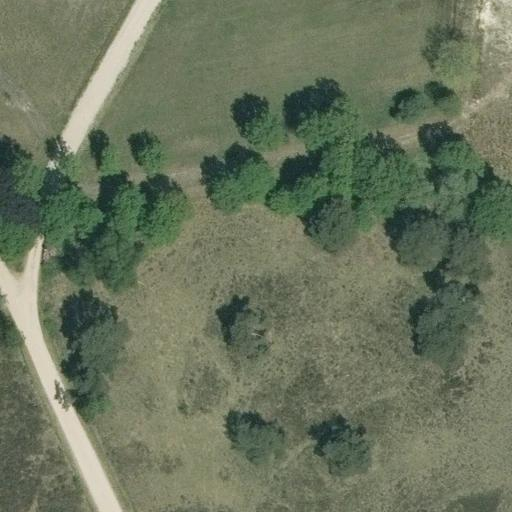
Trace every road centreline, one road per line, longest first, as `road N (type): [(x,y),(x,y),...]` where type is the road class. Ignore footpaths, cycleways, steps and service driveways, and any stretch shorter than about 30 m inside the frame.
road 1 (track): [(113,511),(0,264)]
road 2 (track): [(16,300),(55,175),(90,103)]
